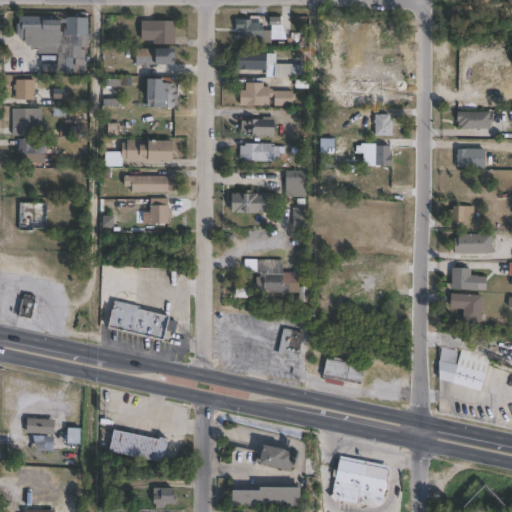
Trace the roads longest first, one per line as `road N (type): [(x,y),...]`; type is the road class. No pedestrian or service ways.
road 1 (residential): [(422,416),(424,0)]
road 2 (residential): [(202,370),(204,0)]
road 3 (primary): [(422,416),(68,342)]
road 4 (primary): [(0,351),(333,420)]
